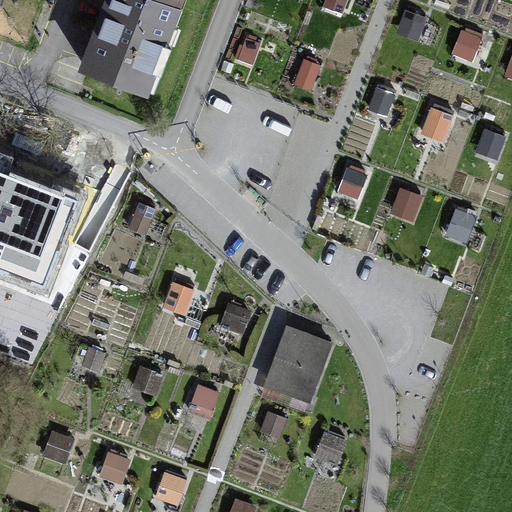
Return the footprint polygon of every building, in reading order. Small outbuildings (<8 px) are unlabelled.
[(186,0),(109,0),(77,88),(140,113),(186,0)] [(418,40),(427,14),(406,7),(397,32),(418,40)] [(462,24),(452,52),(473,60),(484,32),(462,24)] [(316,87),(319,58),(299,56),(297,85),(316,87)] [(421,134),(446,140),(455,107),(429,100),(421,134)] [(477,150),(498,155),(504,131),(483,126),(477,150)] [(348,160),(337,188),(358,196),(369,168),(348,160)] [(0,233),(49,254),(76,193),(0,167),(0,233)] [(390,213),(413,221),(424,191),(400,183),(390,213)] [(468,240),(475,212),(453,206),(446,235),(468,240)] [(164,302),(184,311),(195,286),(174,277),(164,302)] [(325,340),(302,331),(282,383),(310,394),(320,369),(315,367),(325,340)] [(193,401),(215,408),(221,388),(199,382),(193,401)] [(265,429),(280,434),(285,417),(271,412),(265,429)] [(54,426),(41,454),(63,464),(76,436),(54,426)] [(322,427),(315,456),(340,462),(347,434),(322,427)] [(98,474),(123,481),(131,456),(106,448),(98,474)] [(181,505),(190,477),(163,468),(154,497),(181,505)] [(227,511),(254,511),(257,505),(236,495),(227,511)]
